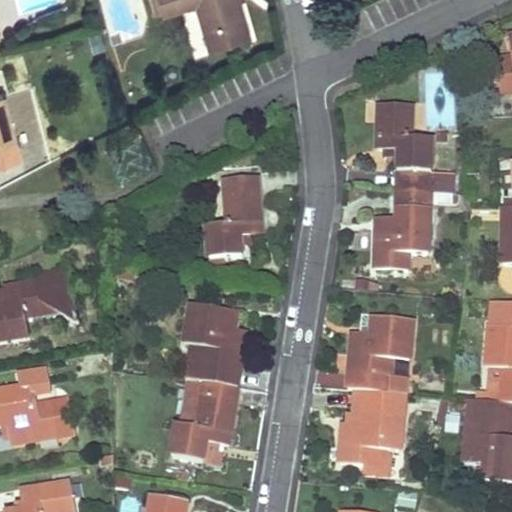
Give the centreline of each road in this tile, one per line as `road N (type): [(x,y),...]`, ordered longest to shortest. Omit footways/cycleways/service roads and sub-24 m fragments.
road 1 (residential): [(309,75),(319,212),(273,511)]
road 2 (residential): [(309,75),(470,0)]
road 3 (residential): [(154,151),(309,75)]
